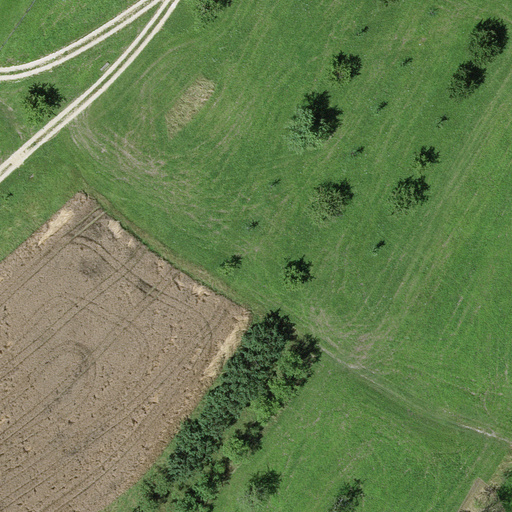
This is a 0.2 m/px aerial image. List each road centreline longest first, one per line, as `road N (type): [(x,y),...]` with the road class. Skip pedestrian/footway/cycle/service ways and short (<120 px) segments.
road 1 (track): [(511,439),(413,401),(176,261),(0,102)]
road 2 (track): [(168,0),(116,72),(0,173)]
road 3 (track): [(154,0),(68,50),(0,71)]
